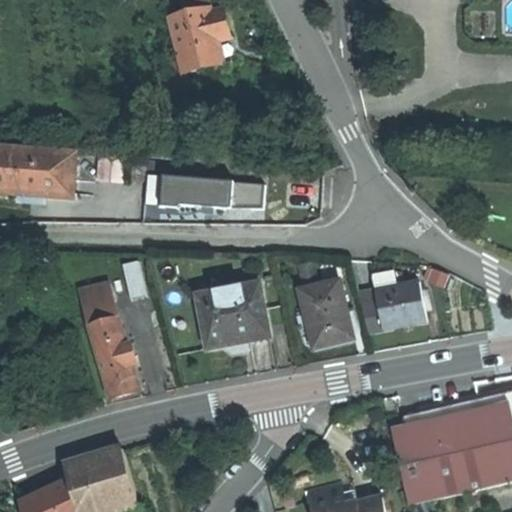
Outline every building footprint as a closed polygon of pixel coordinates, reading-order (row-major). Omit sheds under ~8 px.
[(187,0),(193,19),(211,13),(207,0),(187,0)] [(188,67),(190,76),(228,65),(221,43),(233,39),(229,24),(225,13),(213,17),(212,13),(211,13),(193,19),(175,24),(188,67)] [(180,86),(177,87),(189,127),(204,122),(190,76),(188,67),(175,71),(180,86)] [(0,193),(30,196),(77,199),(80,156),(0,150),(0,193)] [(239,182),(165,176),(163,207),(183,209),(186,206),(225,209),(238,209),(239,183),(239,182)] [(270,185),(239,183),(238,209),(268,210),(270,185)] [(317,264),(302,268),(307,285),(322,281),(317,264)] [(149,280),(133,284),(140,314),(156,310),(149,280)] [(345,280),(304,290),(311,314),(315,329),(320,349),(340,344),(360,339),(345,280)] [(384,301),(390,331),(413,326),(434,321),(426,282),(382,291),(384,301)] [(266,285),(204,298),(215,349),(246,343),(276,336),(266,285)] [(95,328),(124,319),(119,301),(90,310),(95,328)] [(368,305),(374,334),(390,331),(384,301),(368,305)] [(315,329),(311,314),(301,317),(305,332),(315,329)] [(103,354),(132,346),(124,319),(95,328),(103,354)] [(132,396),(145,392),(132,346),(103,354),(116,400),(132,396)] [(414,506),(511,484),(511,404),(457,417),(397,430),(414,506)] [(92,460),(69,467),(74,482),(82,511),(129,511),(145,508),(128,450),(92,460)] [(82,511),(74,482),(27,501),(30,511),(82,511)] [(318,494),(322,511),(394,511),(392,500),(368,506),(362,483),(339,489),(318,494)]
